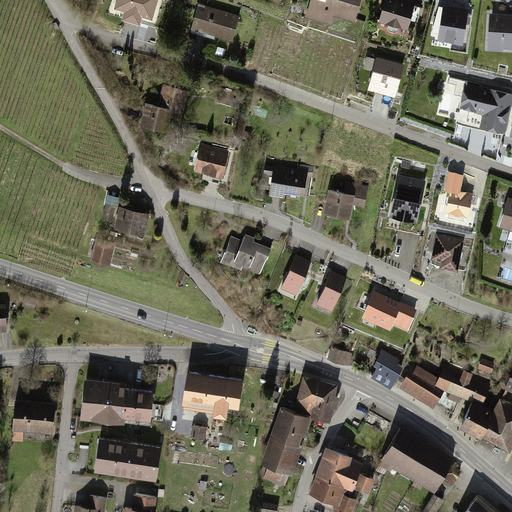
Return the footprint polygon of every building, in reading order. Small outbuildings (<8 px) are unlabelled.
[(155,0),(120,0),(118,7),(151,16),(155,0)] [(370,0),(317,0),(312,18),(335,25),(338,16),(363,24),(370,0)] [(422,3),(410,0),(390,0),(385,22),(416,29),(422,3)] [(206,10),(201,9),(195,29),(241,41),(247,17),(207,6),(206,10)] [(475,9),(450,6),(447,42),(472,44),(475,9)] [(511,14),(496,15),(495,50),(511,50),(511,14)] [(404,64),(376,56),(366,90),(395,98),(404,64)] [(511,91),(475,83),(470,106),(493,111),(490,126),(511,130),(511,91)] [(164,103),(152,101),(149,123),(175,128),(178,110),(190,112),(194,91),(167,86),(164,103)] [(236,152),(208,145),(202,171),(230,178),(236,152)] [(195,149),(192,161),(198,163),(201,151),(195,149)] [(294,191),(313,194),(317,167),(300,164),(300,168),(270,163),(269,173),(278,174),(275,195),(293,198),(294,191)] [(434,180),(404,174),(396,215),(426,221),(434,180)] [(350,190),(334,188),(330,214),(359,218),(361,205),(370,206),(372,185),(351,182),(350,190)] [(479,195),(455,190),(451,213),(475,217),(479,195)] [(125,197),(112,195),(108,218),(121,220),(125,197)] [(511,199),(510,199),(502,225),(511,228),(511,199)] [(158,212),(127,207),(123,227),(154,233),(158,212)] [(246,241),(235,236),(224,263),(249,274),(251,269),(268,276),(280,248),(250,236),(246,241)] [(469,240),(440,236),(437,258),(445,259),(444,266),(465,269),(469,240)] [(121,240),(102,237),(99,259),(118,262),(121,240)] [(309,263),(296,257),(283,287),(296,293),(309,263)] [(346,277),(332,271),(319,303),(332,308),(346,277)] [(419,310),(378,293),(370,312),(397,323),(399,319),(413,325),(419,310)] [(0,331),(10,331),(9,303),(0,303),(0,331)] [(333,348),(331,361),(352,363),(354,350),(333,348)] [(412,362),(388,348),(379,363),(384,365),(379,374),(398,385),(412,362)] [(420,366),(416,364),(405,385),(440,405),(450,390),(478,400),(468,423),(493,436),(495,433),(511,442),(511,398),(506,396),(502,407),(492,402),(499,385),(477,375),(479,372),(469,369),(468,372),(447,362),(443,366),(425,356),(420,366)] [(494,372),(497,361),(483,357),(480,367),(494,372)] [(243,380),(190,372),(184,408),(227,414),(228,405),(239,407),(243,380)] [(305,378),(297,410),(328,418),(336,386),(305,378)] [(2,379),(0,379),(0,413),(8,412),(2,379)] [(125,385),(88,380),(84,414),(122,419),(123,414),(149,417),(152,393),(124,389),(125,385)] [(64,399),(24,397),(22,428),(62,430),(64,399)] [(291,472),(310,418),(283,409),(261,473),(266,475),(265,477),(286,484),(290,472),(291,472)] [(207,428),(193,425),(191,436),(205,438),(207,428)] [(453,458),(403,429),(384,459),(434,489),(453,458)] [(160,448),(101,439),(97,470),(155,478),(160,448)] [(360,459),(330,447),(313,492),(339,502),(335,511),(351,511),(357,500),(346,496),(350,485),(369,492),(374,479),(359,473),(363,462),(359,460),(360,459)] [(139,504),(128,503),(127,511),(161,511),(164,495),(140,492),(139,504)] [(511,511),(488,492),(471,511),(511,511)] [(90,506),(79,504),(78,511),(107,511),(110,497),(92,494),(90,506)] [(435,494),(424,511),(437,511),(445,500),(435,494)] [(279,511),(280,502),(264,502),(263,511),(279,511)]
